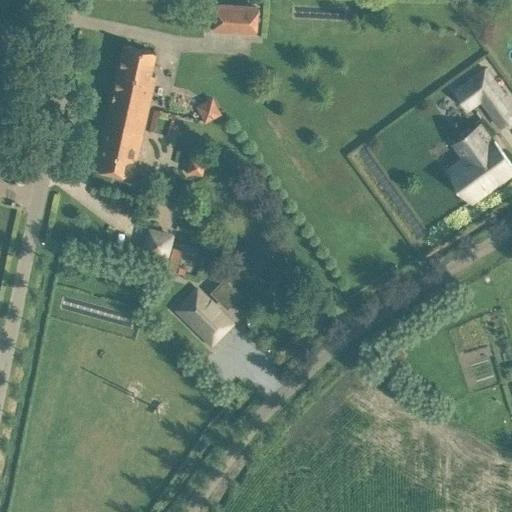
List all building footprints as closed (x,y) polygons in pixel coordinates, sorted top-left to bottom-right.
[(255,33),(257,6),(214,4),(212,30),(255,33)] [(134,94),(150,97),(154,75),(149,74),(154,51),(123,44),(112,91),(134,96),(134,94)] [(508,97),(486,68),(456,89),(469,107),(481,98),(490,110),(508,97)] [(132,176),(150,97),(134,94),(134,96),(112,91),(95,168),(132,176)] [(195,102),(201,122),(219,116),(213,97),(195,102)] [(480,124),(475,128),(464,136),(472,147),(471,147),(476,154),(451,172),(471,199),(466,202),(467,203),(511,170),(511,163),(495,140),(493,142),(480,124)] [(214,226),(199,222),(195,236),(210,240),(214,226)] [(170,234),(152,229),(149,229),(143,250),(165,256),(170,234)] [(196,289),(177,309),(211,342),(231,323),(196,289)] [(415,320),(408,325),(415,334),(421,328),(415,320)] [(391,351),(390,357),(394,361),(400,362),(405,359),(405,353),(401,348),(395,348),(391,351)]
